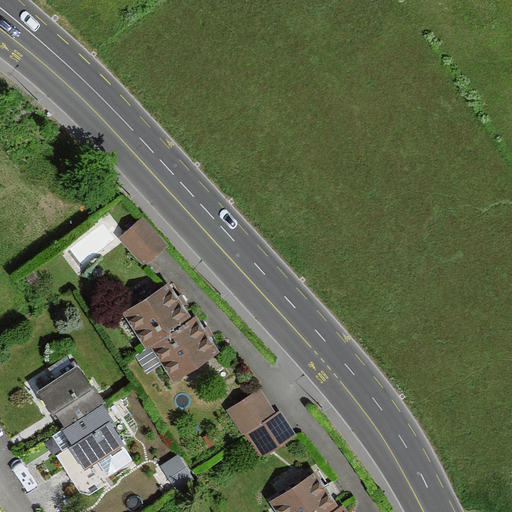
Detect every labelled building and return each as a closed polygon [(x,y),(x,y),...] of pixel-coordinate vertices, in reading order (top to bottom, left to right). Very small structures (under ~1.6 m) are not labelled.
[(144,216),(122,237),(146,264),(168,244),(144,216)] [(171,283),(125,312),(147,348),(154,343),(175,379),(221,350),(201,314),(194,317),(171,283)] [(81,365),(42,389),(90,465),(129,441),(81,365)] [(264,388),(228,410),(245,434),(250,431),(265,455),(295,434),(264,388)] [(348,511),(318,470),(275,500),(283,511),(348,511)]
